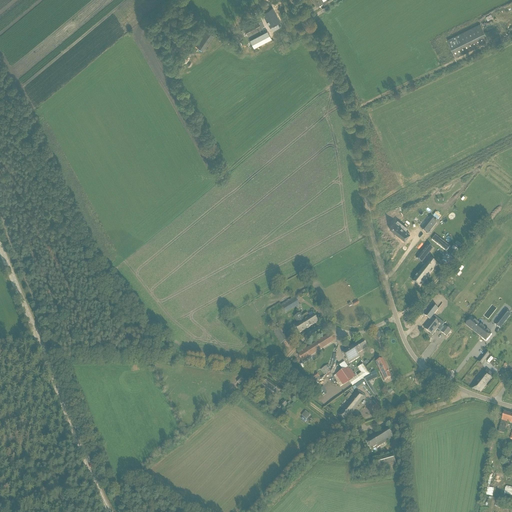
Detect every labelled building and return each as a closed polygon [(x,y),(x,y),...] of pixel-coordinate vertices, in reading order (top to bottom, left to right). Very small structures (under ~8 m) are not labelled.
[(270,27),(280,21),(272,7),(262,13),(266,21),(268,24),(270,27)] [(258,21),(244,29),(249,36),(263,29),(260,24),(258,21)] [(447,40),(456,58),(456,57),(489,42),(483,29),(487,27),(485,22),(447,40)] [(250,41),(254,48),(271,39),(267,31),(250,41)] [(197,38),(193,44),(203,51),(205,49),(207,50),(208,49),(206,48),(206,47),(207,45),(197,38)] [(430,218),(421,229),(427,234),(436,223),(430,218)] [(395,223),(389,229),(404,241),(410,235),(403,229),(405,227),(401,224),(399,226),(395,223)] [(435,235),(432,240),(446,251),(450,246),(435,235)] [(428,245),(417,259),(422,263),(433,249),(433,248),(432,249),(428,245)] [(416,278),(413,282),(420,287),(420,288),(424,284),(423,283),(434,269),(431,267),(430,266),(427,264),(418,276),(417,275),(417,276),(416,278),(416,277),(415,278),(416,278)] [(282,306),(281,306),(285,312),(289,310),(289,311),(299,305),(296,301),(298,299),(296,296),(282,304),(281,305),(282,306)] [(432,307),(431,307),(425,316),(430,320),(437,311),(436,311),(432,307)] [(299,323),(294,326),(298,334),(318,322),(313,314),(309,316),(307,313),(301,317),(299,314),(295,316),(299,323)] [(505,313),(494,327),(499,331),(510,317),(505,313)] [(424,329),(426,330),(432,335),(437,329),(441,325),(432,319),(426,326),(424,329)] [(469,321),(464,327),(485,344),(490,337),(469,321)] [(441,332),(447,336),(451,331),(445,326),(441,332)] [(287,341),(279,329),(274,332),(281,344),(287,341)] [(311,355),(336,339),(331,332),(297,354),(303,364),(312,358),(311,355)] [(362,341),(353,346),(353,347),(357,354),(367,348),(362,341)] [(353,347),(353,346),(352,345),(342,352),(349,364),(359,357),(357,354),(353,347)] [(382,359),(375,362),(384,381),(390,378),(382,359)] [(320,370),(324,375),(331,371),(329,369),(330,368),(328,364),(320,370)] [(334,377),(340,386),(355,377),(350,370),(347,367),(334,376),(334,377)] [(369,374),(366,370),(364,367),(359,370),(361,373),(353,379),(356,383),(365,377),(369,374)] [(480,392),(492,379),(491,379),(493,377),(490,374),(488,376),(485,373),(483,372),(471,388),(473,390),(480,392)] [(260,383),(278,395),(282,390),(282,391),(283,390),(264,377),(260,383)] [(338,415),(345,421),(365,395),(358,389),(338,415)] [(280,410),(287,404),(284,400),(277,407),(280,410)] [(372,407),(377,415),(382,412),(376,404),(372,407)] [(511,423),(511,430),(510,439),(511,439),(511,414),(504,412),(498,432),(504,434),(507,423),(511,424),(511,423)] [(365,441),(370,449),(376,446),(376,447),(393,437),(387,428),(365,441)] [(371,459),(375,474),(396,469),(392,454),(371,459)]
